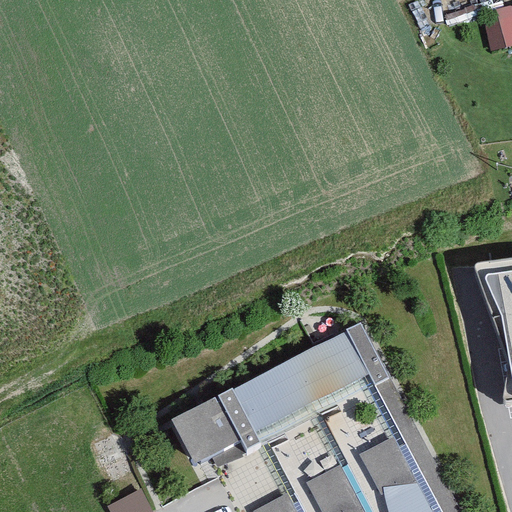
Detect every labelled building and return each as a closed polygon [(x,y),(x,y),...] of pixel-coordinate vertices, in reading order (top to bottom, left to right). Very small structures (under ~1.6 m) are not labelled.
[(502,21),(486,25),(493,52),(511,47),(511,5),(499,9),(502,21)] [(511,262),(476,269),(510,364),(506,406),(511,405),(511,262)] [(456,511),(357,317),(154,420),(178,468),(215,450),(246,511),(456,511)] [(108,480),(131,470),(115,431),(91,441),(108,480)] [(112,511),(150,511),(140,490),(109,505),(112,511)]
